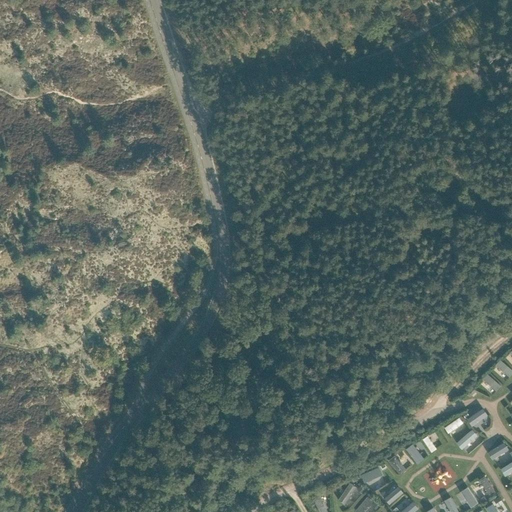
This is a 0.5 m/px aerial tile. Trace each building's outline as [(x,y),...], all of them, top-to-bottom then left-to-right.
[(511,377),(511,370),(501,361),(496,366),(510,379),(511,377)] [(502,388),(488,375),(483,380),(497,393),(502,388)] [(483,408),(467,419),(472,426),(488,415),(483,408)] [(448,433),(463,422),(459,417),(445,427),(448,433)] [(462,449),(478,435),(472,429),(457,443),(462,449)] [(431,452),(437,448),(428,435),(422,439),(431,452)] [(491,460),(508,449),(503,442),(487,452),(491,460)] [(417,464),(424,459),(413,443),(406,449),(417,464)] [(400,475),(407,469),(395,455),(388,460),(400,475)] [(504,476),(511,471),(511,461),(500,469),(504,476)] [(364,482),(383,474),(379,466),(361,474),(364,482)] [(496,492),(485,476),(479,480),(489,496),(496,492)] [(345,505),(357,487),(350,482),(338,500),(345,505)] [(389,505),(403,493),(398,487),(384,499),(389,505)] [(479,502),(469,487),(463,491),(473,506),(479,502)] [(327,511),(320,496),(313,499),(319,511),(327,511)] [(356,511),(363,511),(373,501),(367,496),(355,511),(356,511)] [(458,511),(451,497),(444,501),(449,511),(458,511)] [(413,511),(418,508),(413,501),(400,511),(413,511)] [(498,511),(493,503),(486,508),(488,511),(498,511)]
